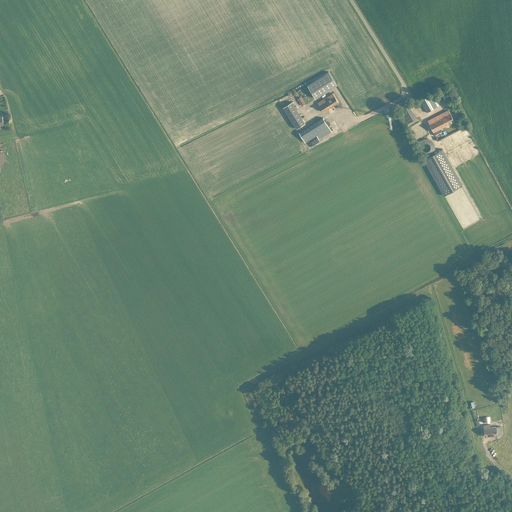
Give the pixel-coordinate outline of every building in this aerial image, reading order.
[(328,72),(307,86),(315,98),(336,85),(328,72)] [(333,93),(318,103),(323,112),(338,102),(333,93)] [(420,101),(427,112),(437,106),(431,95),(420,101)] [(292,101),(283,107),(296,128),(305,123),(292,101)] [(416,118),(412,110),(408,104),(398,110),(406,124),(412,121),(416,118)] [(428,120),(433,132),(457,119),(453,112),(450,113),(448,110),(428,120)] [(323,118),(299,133),(305,143),(329,128),(323,118)] [(434,147),(434,146),(434,145),(434,144),(433,143),(433,142),(432,141),(431,140),(430,139),(429,139),(428,139),(427,138),(426,138),(425,138),(424,138),(424,139),(423,139),(422,139),(421,140),(420,140),(420,141),(419,141),(419,142),(418,143),(418,144),(418,145),(417,146),(417,147),(418,148),(418,149),(418,150),(419,151),(419,152),(420,153),(421,153),(422,154),(423,154),(424,155),(425,155),(426,155),(427,155),(428,155),(429,154),(430,154),(431,153),(432,153),(432,152),(433,151),(433,150),(434,149),(434,148),(434,147)] [(423,158),(443,194),(461,184),(441,148),(423,158)] [(490,425),(483,425),(485,436),(497,435),(502,434),(501,426),(496,427),(490,427),(490,425)]
